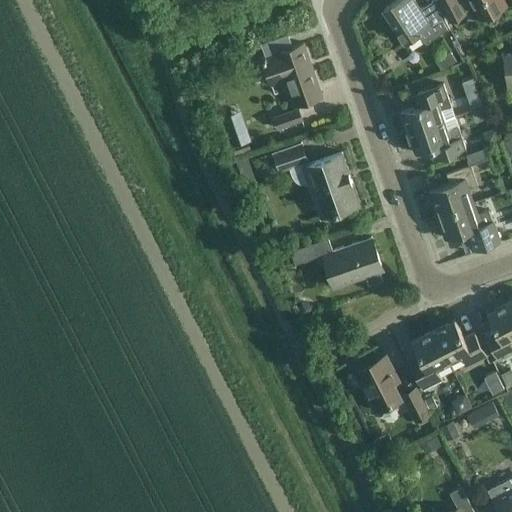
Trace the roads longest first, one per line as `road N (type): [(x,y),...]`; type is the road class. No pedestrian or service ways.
road 1 (residential): [(337,0),(334,23),(426,278),(444,286),(511,264)]
road 2 (unclassified): [(262,372),(331,511)]
